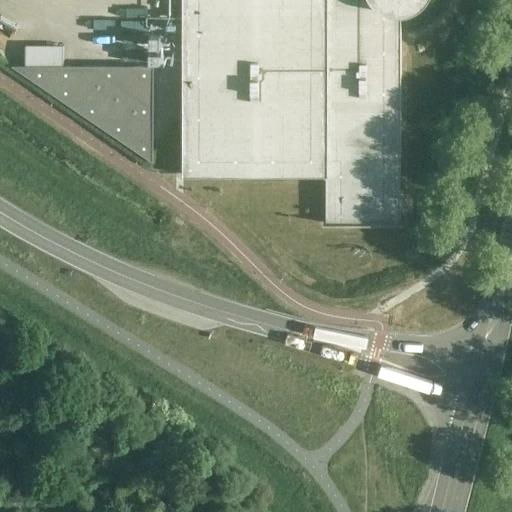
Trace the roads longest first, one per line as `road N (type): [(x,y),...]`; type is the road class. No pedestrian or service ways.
road 1 (tertiary): [(311,337),(148,288),(0,213)]
road 2 (tertiary): [(485,362),(311,337)]
road 3 (tertiary): [(311,337),(475,400)]
